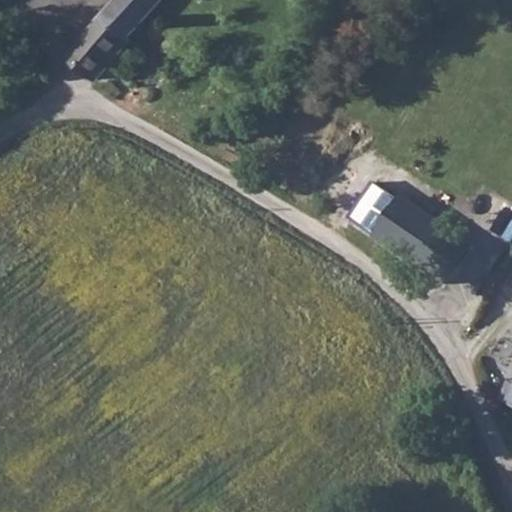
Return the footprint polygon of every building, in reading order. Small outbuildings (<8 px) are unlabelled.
[(155,13),(140,0),(115,0),(106,10),(134,36),(155,13)] [(140,0),(155,13),(166,0),(140,0)] [(134,36),(106,10),(70,52),(94,75),(98,77),(134,36)] [(356,222),(447,283),(471,244),(379,184),(356,222)] [(495,399),(511,408),(511,382),(505,380),(495,399)]
